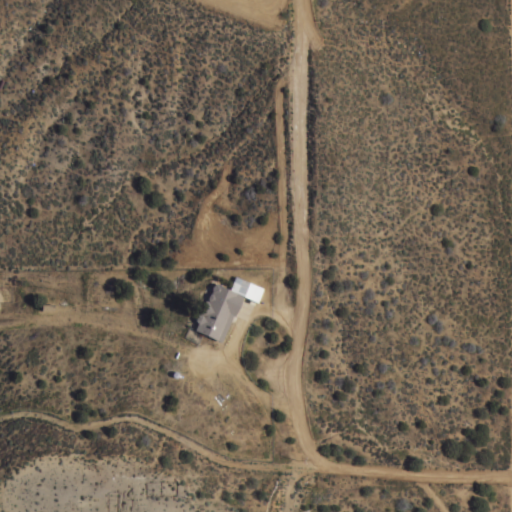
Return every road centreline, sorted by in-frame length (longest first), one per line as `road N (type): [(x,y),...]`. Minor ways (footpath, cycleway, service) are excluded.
road 1 (track): [(511,476),(229,464),(132,416),(82,427),(36,412),(0,415)]
road 2 (track): [(318,469),(290,406),(229,362),(250,313),(272,311),(291,322),(298,336),(290,406)]
